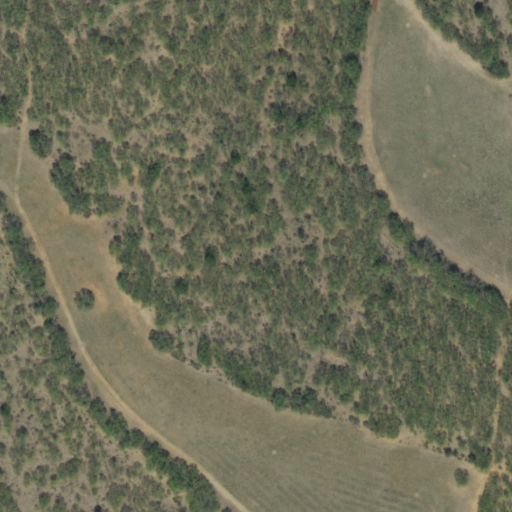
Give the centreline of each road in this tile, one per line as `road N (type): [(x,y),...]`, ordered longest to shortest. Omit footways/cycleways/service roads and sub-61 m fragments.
road 1 (track): [(472,511),(492,432),(492,306),(454,288),(354,196),(338,162),(348,60),(312,0)]
road 2 (track): [(511,104),(436,42),(402,0)]
